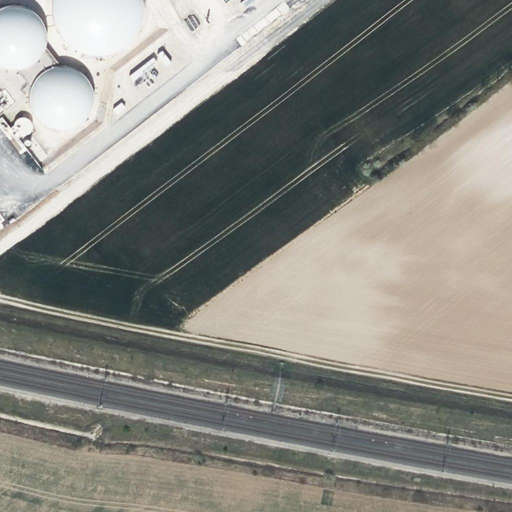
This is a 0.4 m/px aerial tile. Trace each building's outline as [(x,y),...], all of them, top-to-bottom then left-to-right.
[(25,95),(43,147),(107,124),(94,87),(92,85),(144,36),(153,22),(145,0),(0,0),(0,102),(2,100),(0,94),(0,89),(21,92),(25,95)] [(282,14),(289,8),(284,2),(277,8),(282,14)] [(191,28),(198,25),(195,15),(188,17),(191,28)] [(157,55),(166,65),(171,61),(162,51),(157,55)] [(117,113),(125,108),(122,102),(113,107),(117,113)] [(15,125),(20,126),(19,134),(30,135),(32,119),(16,117),(15,125)]
